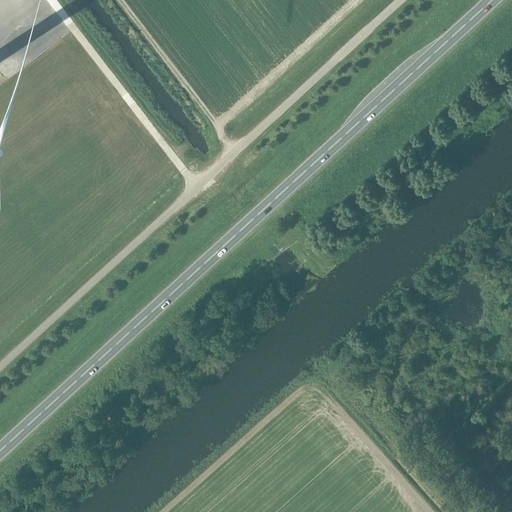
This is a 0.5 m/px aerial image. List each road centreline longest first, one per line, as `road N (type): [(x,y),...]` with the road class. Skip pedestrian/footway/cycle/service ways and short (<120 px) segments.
road 1 (trunk): [(0,450),(493,0)]
road 2 (unclassified): [(0,367),(398,0)]
road 3 (track): [(197,185),(50,0)]
